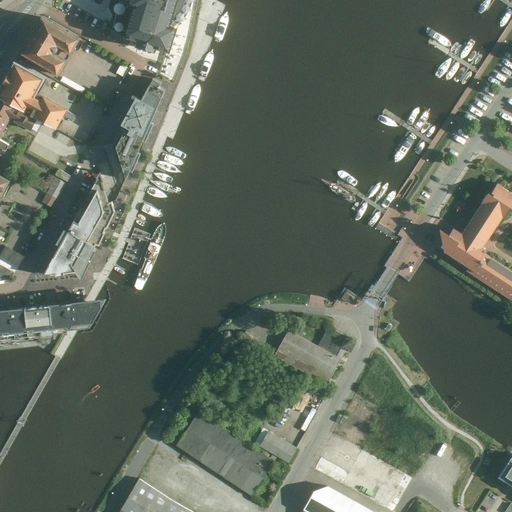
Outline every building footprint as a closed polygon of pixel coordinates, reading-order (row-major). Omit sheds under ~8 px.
[(129,0),(128,3),(134,5),(124,35),(139,40),(137,45),(154,51),(156,46),(167,50),(168,50),(177,22),(171,21),(177,0),(129,0)] [(82,36),(46,16),(22,53),(59,75),(82,36)] [(17,56),(0,88),(0,98),(38,117),(57,125),(61,118),(69,102),(38,86),(46,71),(17,56)] [(120,162),(126,180),(170,86),(155,78),(149,90),(144,87),(114,144),(118,162),(120,162)] [(38,117),(0,98),(0,131),(3,133),(14,113),(19,116),(16,121),(32,129),(38,117)] [(3,133),(0,131),(0,147),(6,150),(13,138),(3,133)] [(87,199),(48,271),(80,268),(84,275),(101,242),(118,211),(114,201),(103,169),(87,199)] [(71,175),(61,169),(57,175),(68,181),(71,175)] [(0,201),(10,183),(0,177),(0,201)] [(57,178),(48,193),(58,198),(66,183),(57,178)] [(451,233),(441,227),(445,251),(469,267),(466,271),(511,300),(511,268),(486,251),(490,247),(485,244),(511,205),(511,188),(500,180),(494,188),(492,187),(464,231),(455,225),(451,233)] [(58,198),(48,193),(43,201),(53,207),(58,198)] [(26,255),(8,244),(1,256),(19,267),(26,255)] [(90,299),(81,301),(65,302),(37,306),(10,309),(0,310),(0,339),(0,341),(63,334),(68,334),(70,331),(74,331),(77,330),(94,329),(109,297),(90,299)] [(320,345),(289,329),(275,355),(308,372),(329,382),(347,352),(344,350),(351,338),(347,336),(333,329),(331,327),(320,345)] [(273,461),(263,454),(245,443),(197,412),(175,446),(251,495),(273,461)] [(259,446),(289,463),(297,449),(268,432),(259,446)] [(355,448),(346,469),(315,455),(309,469),(355,489),(353,493),(385,508),(397,480),(408,485),(413,474),(355,448)] [(511,455),(496,479),(507,486),(509,488),(511,489),(511,455)] [(139,480),(157,492),(172,468),(154,456),(139,480)] [(175,489),(196,500),(204,484),(183,474),(175,489)] [(157,492),(136,480),(117,511),(191,511),(192,511),(157,492)] [(374,511),(330,487),(314,492),(303,511),(374,511)]
